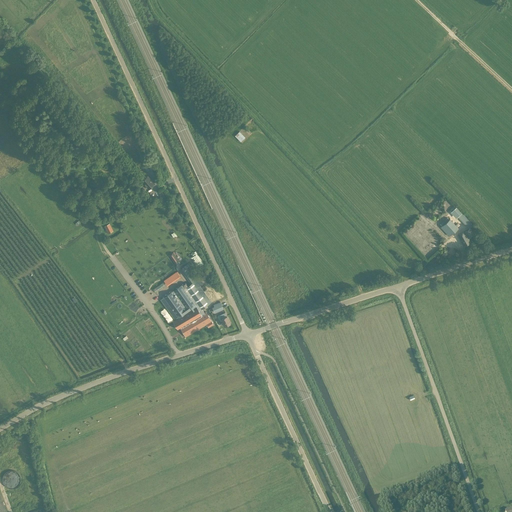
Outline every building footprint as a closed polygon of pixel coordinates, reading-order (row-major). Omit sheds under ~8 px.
[(7,33),(1,38),(4,41),(10,36),(7,33)] [(233,134),(241,142),(245,137),(237,129),(233,134)] [(154,184),(147,176),(142,181),(149,189),(154,184)] [(457,217),(469,229),(473,224),(456,207),(451,212),(456,218),(457,217)] [(449,236),(458,228),(450,219),(449,219),(447,217),(440,224),(442,226),(441,227),(449,236)] [(104,226),(108,233),(113,231),(109,223),(104,226)] [(470,229),(465,232),(458,235),(464,245),(470,241),(468,237),(473,234),(470,229)] [(176,263),(177,262),(179,260),(173,252),(168,255),(174,264),(176,263)] [(185,272),(183,273),(188,280),(194,276),(197,274),(192,267),(185,272)] [(128,305),(134,312),(139,308),(133,300),(128,305)] [(221,303),(212,307),(214,312),(223,308),(221,303)] [(225,313),(220,315),(217,316),(219,320),(221,319),(224,326),(230,323),(225,313)] [(10,484),(10,486),(18,487),(19,472),(9,471),(7,483),(10,484)]
